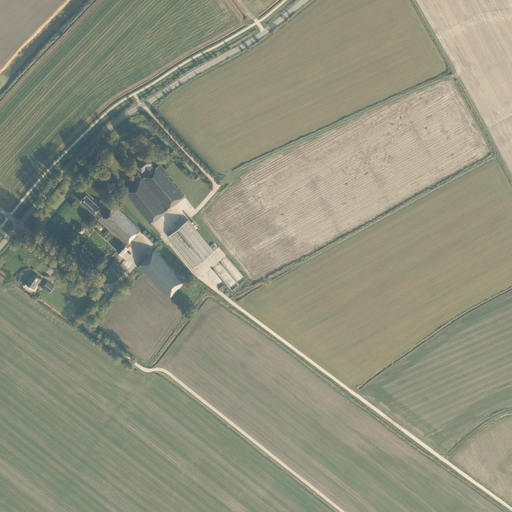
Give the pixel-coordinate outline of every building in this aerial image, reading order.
[(152,163),(147,156),(136,165),(142,171),(145,169),(149,174),(125,193),(150,223),(184,195),(159,165),(154,169),(151,164),(152,163)] [(105,212),(86,194),(80,201),(94,214),(95,213),(100,217),(99,219),(123,242),(116,249),(122,255),(128,248),(126,246),(141,229),(113,203),(105,212)] [(214,251),(188,219),(168,236),(193,268),(214,251)] [(104,236),(109,242),(116,236),(110,230),(104,236)] [(187,280),(155,249),(138,267),(169,298),(187,280)] [(42,279),(34,274),(26,284),(34,290),(42,279)] [(54,286),(47,281),(43,287),(51,293),(55,287),(54,286)]
